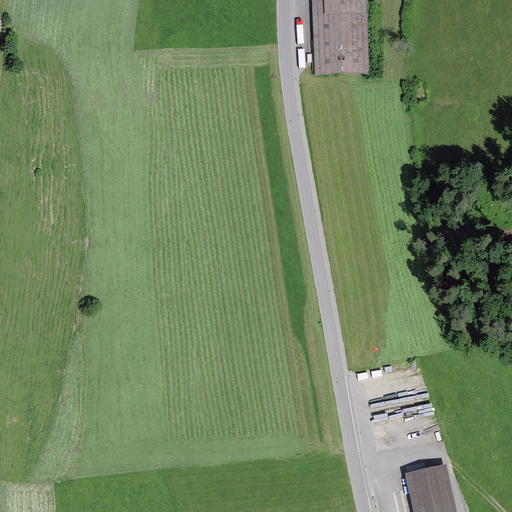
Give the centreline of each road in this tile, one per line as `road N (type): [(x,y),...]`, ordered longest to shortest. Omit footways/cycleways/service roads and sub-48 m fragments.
road 1 (tertiary): [(366,511),(291,105),(285,0)]
road 2 (track): [(357,470),(450,455),(504,511)]
